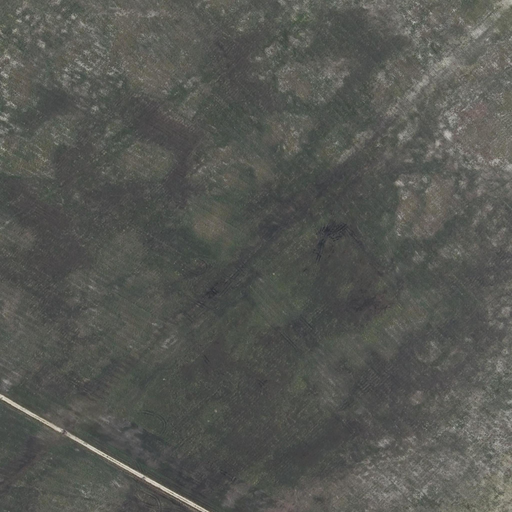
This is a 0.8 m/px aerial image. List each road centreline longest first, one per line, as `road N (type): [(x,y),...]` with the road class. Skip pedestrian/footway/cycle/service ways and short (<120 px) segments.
road 1 (track): [(0,480),(511,1)]
road 2 (track): [(0,392),(209,511)]
